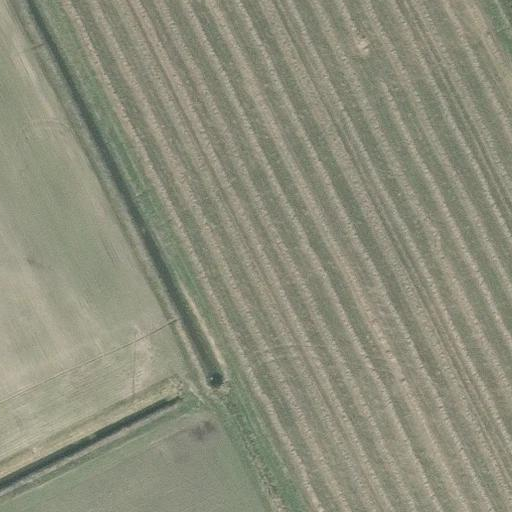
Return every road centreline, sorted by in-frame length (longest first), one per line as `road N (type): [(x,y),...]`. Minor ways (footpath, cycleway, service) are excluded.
road 1 (track): [(269,511),(216,403),(177,383),(0,466)]
road 2 (track): [(216,403),(227,369),(141,193)]
